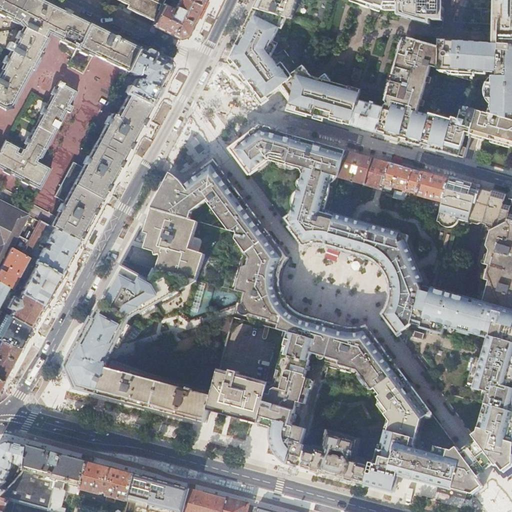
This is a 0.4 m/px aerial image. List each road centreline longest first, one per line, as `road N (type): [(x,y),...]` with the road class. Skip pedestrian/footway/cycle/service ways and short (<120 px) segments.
road 1 (secondary): [(186,90),(47,351),(0,419)]
road 2 (secondary): [(0,420),(330,499)]
road 3 (residential): [(511,184),(186,90)]
road 4 (residential): [(201,61),(75,0)]
